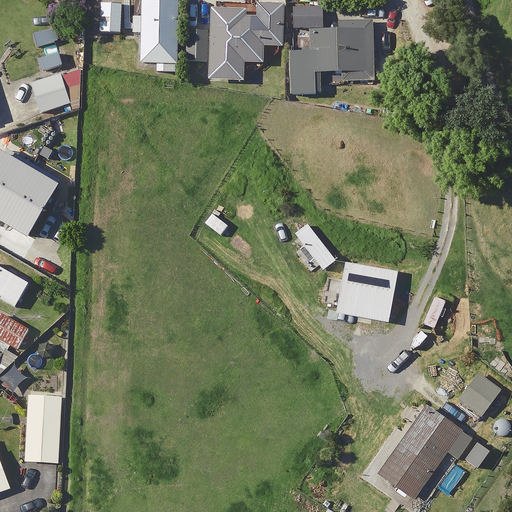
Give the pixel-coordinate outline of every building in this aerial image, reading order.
[(173,72),(175,0),(138,0),(137,62),(152,63),(152,72),(173,72)] [(118,4),(98,3),(96,31),(117,32),(118,4)] [(280,4),(244,3),(244,9),(208,8),(207,32),(186,31),(185,60),(206,61),(205,78),(237,81),(242,61),(259,63),(260,45),(279,46),(280,4)] [(320,29),(320,5),(291,5),(291,28),(308,28),(307,52),(288,52),(287,94),(317,94),(317,71),(339,71),(339,81),(370,81),(371,23),(336,22),(336,30),(320,29)] [(64,63),(60,50),(34,59),(38,71),(64,63)] [(67,105),(59,74),(28,82),(36,112),(67,105)] [(63,160),(62,130),(30,131),(31,161),(63,160)] [(0,196),(24,190),(13,155),(0,158),(0,196)] [(27,282),(0,267),(0,296),(15,304),(27,282)] [(442,301),(429,296),(419,324),(431,328),(442,301)] [(25,330),(0,316),(0,339),(16,348),(25,330)] [(498,389),(476,373),(456,400),(478,416),(498,389)] [(58,396),(25,395),(22,462),(56,463),(58,396)] [(457,431),(420,406),(375,474),(412,498),(457,431)]
